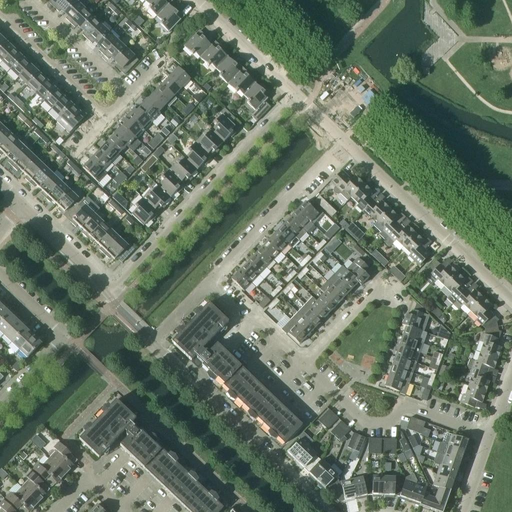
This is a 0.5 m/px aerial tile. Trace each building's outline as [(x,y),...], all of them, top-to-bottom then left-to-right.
[(64,13),(75,1),(74,0),(60,0),(53,8),(58,12),(60,10),(64,13)] [(168,5),(170,3),(167,0),(146,0),(145,2),(150,7),(148,9),(156,17),(168,5)] [(70,23),(84,9),(75,1),(64,13),(67,17),(65,19),(70,23)] [(168,5),(156,17),(162,22),(160,24),(169,33),(182,19),(178,14),(180,12),(177,9),(175,11),(168,5)] [(80,29),(92,17),(84,9),(70,23),(75,28),(77,26),(80,29)] [(87,39),(100,25),(92,17),(80,29),(84,33),(82,35),(87,39)] [(139,17),(134,22),(139,27),(144,22),(139,17)] [(97,45),(109,33),(100,25),(87,39),(91,44),(93,42),(97,45)] [(103,55),(120,38),(111,30),(109,33),(97,45),(101,49),(99,51),(103,55)] [(211,46),(205,40),(207,38),(203,35),(201,37),(197,33),(183,47),(192,56),(194,53),(200,58),(211,46)] [(113,61),(125,49),(117,41),(120,38),(103,55),(108,60),(110,57),(113,61)] [(0,60),(2,62),(16,47),(11,43),(9,45),(5,42),(0,47),(0,60)] [(216,69),(227,57),(221,51),(223,49),(219,46),(218,48),(213,44),(211,46),(200,58),(208,67),(210,65),(216,69)] [(10,70),(22,58),(18,54),(20,52),(16,47),(2,62),(10,70)] [(125,49),(113,61),(117,64),(115,67),(119,70),(124,75),(138,61),(125,49)] [(227,85),(241,71),(237,67),(239,65),(236,62),(234,64),(227,57),(216,69),(221,74),(219,77),(227,85)] [(18,78),(32,63),(28,59),(26,61),(22,58),(10,70),(18,78)] [(27,85),(38,73),(35,70),(37,68),(32,63),(18,78),(27,85)] [(191,67),(186,72),(191,77),(196,72),(191,67)] [(181,88),(190,79),(178,68),(170,77),(181,88)] [(243,96),(255,84),(248,78),(250,76),(247,73),(245,75),(241,71),(227,85),(236,93),(238,91),(243,96)] [(35,94),(49,79),(44,75),(42,77),(38,73),(27,85),(35,94)] [(174,96),(181,88),(170,77),(162,85),(177,99),(174,96)] [(43,101),(55,89),(51,86),(54,84),(49,79),(35,94),(43,101)] [(257,122),(270,108),(265,102),(267,100),(263,95),(267,91),(264,88),(262,90),(255,84),(243,96),(249,101),(246,103),(255,111),(250,116),(257,122)] [(169,107),(177,99),(162,85),(154,93),(169,107)] [(51,109),(65,95),(61,91),(59,93),(55,89),(43,101),(51,109)] [(169,107),(154,93),(146,101),(146,102),(158,113),(158,112),(158,113),(166,104),(169,107)] [(60,117),(71,105),(68,102),(70,100),(65,95),(51,109),(60,117)] [(146,101),(145,100),(137,108),(136,107),(119,124),(120,126),(113,134),(114,135),(126,146),(127,148),(159,114),(158,113),(158,112),(158,113),(146,102),(146,101)] [(189,104),(186,108),(190,112),(194,108),(189,104)] [(71,105),(60,117),(56,121),(69,134),(87,115),(81,110),(77,106),(75,109),(71,105)] [(186,108),(182,111),(187,116),(190,112),(186,108)] [(235,119),(228,112),(224,109),(220,113),(222,115),(214,124),(216,126),(211,131),(223,143),(229,136),(231,138),(234,135),(230,131),(234,126),(231,123),(235,119)] [(23,122),(26,119),(20,114),(17,117),(23,122)] [(26,119),(23,122),(29,128),(32,125),(26,119)] [(373,135),(379,128),(375,124),(368,130),(373,135)] [(0,146),(11,135),(2,128),(0,130),(0,146)] [(164,128),(161,131),(166,136),(169,133),(164,128)] [(40,138),(42,135),(35,129),(33,131),(40,138)] [(217,149),(223,143),(211,131),(206,136),(204,134),(195,143),(210,157),(214,152),(216,154),(219,151),(217,149)] [(158,134),(153,140),(158,145),(163,140),(161,137),(158,134)] [(6,157),(19,143),(11,135),(0,146),(0,155),(0,156),(2,153),(6,157)] [(42,135),(40,138),(46,144),(48,141),(42,135)] [(118,154),(126,146),(114,135),(106,143),(118,154)] [(171,145),(177,139),(172,135),(167,141),(171,145)] [(153,140),(147,145),(150,148),(153,151),(153,150),(158,145),(153,140)] [(12,167),(27,151),(19,143),(6,157),(10,160),(7,163),(12,167)] [(110,163),(118,154),(106,143),(98,151),(110,163)] [(206,161),(210,157),(195,143),(187,152),(189,154),(184,159),(197,170),(203,164),(205,166),(208,163),(206,161)] [(56,154),(59,151),(53,145),(50,148),(56,154)] [(145,148),(142,151),(147,156),(150,153),(145,148)] [(22,173),(35,159),(27,151),(12,167),(17,171),(19,169),(22,173)] [(59,151),(56,154),(62,160),(65,157),(59,151)] [(102,171),(110,163),(98,151),(91,160),(102,171)] [(137,167),(142,162),(137,158),(133,162),(137,167)] [(29,183),(44,167),(35,159),(22,173),(26,176),(24,179),(29,183)] [(190,177),(197,170),(184,159),(179,164),(177,162),(169,171),(183,184),(187,180),(189,182),(192,179),(190,177)] [(102,171),(91,160),(82,168),(98,184),(107,175),(102,171)] [(73,170),(76,167),(69,161),(67,164),(73,170)] [(39,189),(52,175),(44,167),(29,183),(33,187),(36,185),(39,189)] [(76,167),(73,170),(79,175),(81,172),(76,167)] [(179,189),(183,184),(169,171),(161,179),(163,181),(158,187),(170,198),(176,192),(178,193),(181,190),(179,189)] [(347,201),(363,185),(355,177),(350,182),(348,180),(348,178),(342,171),(333,181),(337,185),(334,188),(333,191),(334,193),(336,195),(338,195),(340,194),(347,201)] [(45,199),(60,183),(52,175),(39,189),(43,192),(41,194),(45,199)] [(56,204),(69,191),(60,183),(45,199),(50,203),(52,201),(56,204)] [(362,212),(373,201),(371,199),(369,199),(367,197),(371,193),(363,185),(347,201),(348,202),(351,198),(358,205),(356,207),(362,212)] [(164,205),(170,198),(158,187),(153,192),(151,190),(142,198),(157,212),(161,208),(163,210),(166,207),(164,205)] [(68,216),(78,206),(85,199),(81,195),(77,199),(69,191),(56,204),(59,208),(57,210),(62,215),(64,213),(68,216)] [(319,196),(314,201),(319,205),(323,200),(319,196)] [(153,216),(157,212),(142,198),(134,207),(136,209),(131,215),(143,226),(150,219),(152,221),(155,218),(153,216)] [(114,210),(117,207),(111,201),(108,204),(114,210)] [(373,226),(389,210),(381,202),(376,206),(374,204),(374,203),(373,201),(362,212),(368,218),(369,216),(377,222),(373,226)] [(298,210),(313,225),(323,214),(318,209),(315,212),(305,202),(298,210)] [(81,228),(94,215),(85,207),(82,210),(78,206),(68,216),(72,220),(70,223),(75,227),(77,225),(81,228)] [(117,207),(114,210),(120,215),(123,212),(117,207)] [(331,208),(327,213),(331,217),(336,212),(331,208)] [(312,225),(313,225),(298,210),(290,218),(303,230),(310,222),(312,225)] [(388,237),(399,226),(397,224),(395,224),(393,222),(397,217),(389,210),(373,226),(381,233),(379,235),(384,240),(388,237)] [(87,239),(102,223),(94,215),(81,228),(85,232),(82,234),(87,239)] [(131,225),(134,223),(128,217),(125,220),(131,225)] [(295,237),(303,230),(290,218),(283,226),(299,241),(295,237)] [(345,230),(349,226),(343,220),(339,225),(345,230)] [(97,244),(110,231),(102,223),(87,239),(92,243),(94,241),(97,244)] [(292,249),(299,241),(283,226),(276,233),(292,249)] [(403,247),(415,234),(407,226),(402,231),(400,229),(400,227),(399,226),(388,237),(394,242),(395,240),(403,247)] [(103,254),(119,239),(110,231),(97,244),(101,248),(99,250),(103,254)] [(356,241),(360,238),(354,232),(350,236),(356,241)] [(291,249),(292,249),(276,233),(268,241),(281,253),(288,245),(291,249)] [(415,234),(403,247),(410,254),(408,256),(419,266),(430,255),(423,249),(421,249),(419,247),(423,242),(415,234)] [(122,264),(135,250),(129,244),(127,246),(119,239),(103,254),(108,259),(110,257),(114,260),(116,258),(122,264)] [(273,260),(281,253),(268,241),(261,249),(273,260)] [(356,246),(352,250),(361,258),(364,254),(356,246)] [(266,268),(273,260),(261,249),(254,256),(266,268)] [(376,260),(380,257),(375,252),(371,256),(376,260)] [(305,254),(301,258),(304,260),(307,263),(311,259),(308,256),(307,257),(305,254)] [(259,276),(266,268),(254,256),(246,264),(259,276)] [(316,257),(312,262),(315,264),(317,266),(321,262),(319,260),(316,257)] [(358,283),(361,286),(369,277),(365,274),(369,270),(361,262),(357,258),(346,270),(342,266),(341,267),(346,271),(346,270),(349,273),(358,283)] [(444,287),(456,274),(448,266),(444,271),(442,269),(442,267),(435,260),(426,270),(431,274),(429,276),(435,282),(437,280),(444,287)] [(251,283),(259,276),(246,264),(239,272),(251,283)] [(351,290),(358,283),(349,273),(346,270),(346,271),(341,267),(334,274),(351,290)] [(244,292),(251,283),(239,272),(231,280),(244,292)] [(343,298),(351,290),(334,274),(327,282),(343,298)] [(466,290),(464,288),(462,288),(460,286),(465,282),(456,274),(444,287),(451,294),(446,299),(452,305),(455,301),(466,290)] [(336,306),(343,298),(327,282),(319,290),(324,294),(336,306)] [(470,312),(483,299),(474,291),(470,296),(468,294),(468,292),(466,290),(455,301),(452,305),(458,310),(463,305),(470,312)] [(329,313),(336,306),(324,294),(316,302),(329,313)] [(262,309),(270,301),(266,297),(258,305),(262,309)] [(329,313),(316,302),(312,297),(305,305),(321,321),(329,313)] [(485,330),(497,327),(496,323),(498,321),(490,313),(488,313),(486,311),(491,307),(483,299),(470,312),(477,319),(476,321),(485,330)] [(8,309),(15,301),(14,301),(7,308),(3,304),(0,307),(0,323),(11,312),(8,309)] [(202,350),(228,322),(208,304),(171,342),(191,361),(199,369),(202,366),(284,444),(302,426),(217,344),(208,353),(207,351),(204,351),(202,350)] [(314,329),(321,321),(305,305),(297,313),(314,329)] [(15,315),(22,308),(21,308),(15,315),(11,312),(0,323),(0,332),(3,336),(19,319),(15,315)] [(437,318),(442,314),(436,308),(432,313),(437,318)] [(418,330),(422,320),(421,320),(423,314),(412,310),(410,316),(405,314),(402,326),(405,327),(406,326),(418,331),(418,330)] [(307,336),(314,329),(297,313),(290,320),(307,336)] [(444,325),(449,320),(443,315),(438,320),(444,325)] [(23,323),(30,316),(23,323),(19,319),(3,336),(11,343),(27,327),(23,323)] [(299,344),(307,336),(290,320),(281,330),(286,334),(287,333),(299,344)] [(31,330),(37,323),(30,330),(27,327),(11,343),(19,351),(35,334),(31,330)] [(422,331),(418,330),(418,331),(406,326),(405,327),(402,326),(405,327),(402,336),(423,344),(427,333),(422,331)] [(480,353),(497,359),(501,348),(495,346),(496,343),(497,342),(501,332),(498,331),(497,327),(485,330),(481,342),(483,343),(480,353)] [(39,338),(46,331),(45,331),(39,338),(35,334),(19,351),(27,358),(47,338),(46,337),(42,341),(39,338)] [(419,354),(423,344),(402,336),(399,346),(419,354)] [(416,364),(419,354),(399,346),(395,356),(416,364)] [(487,372),(486,370),(487,367),(493,370),(497,359),(480,353),(477,362),(469,360),(467,367),(471,369),(486,374),(487,372)] [(412,374),(416,364),(395,356),(392,366),(412,374)] [(409,384),(412,374),(392,366),(388,376),(409,384)] [(442,366),(438,376),(445,378),(449,369),(442,366)] [(485,376),(486,374),(471,369),(469,376),(471,377),(468,387),(485,393),(489,382),(483,380),(483,377),(485,376)] [(405,396),(409,384),(388,376),(384,387),(400,392),(399,394),(405,396)] [(481,403),(485,393),(468,387),(465,396),(462,395),(459,403),(474,409),(475,406),(474,404),(475,401),(481,403)] [(426,402),(426,401),(429,391),(424,389),(420,400),(426,402)] [(120,446),(189,511),(219,511),(223,508),(141,430),(144,427),(116,400),(79,439),(98,458),(124,431),(126,433),(126,435),(128,437),(120,446)] [(322,425),(333,414),(329,410),(318,421),(326,429),(322,425)] [(326,429),(327,430),(338,419),(333,414),(322,425),(326,429)] [(421,435),(425,423),(410,418),(408,423),(423,429),(421,435)] [(334,437),(345,426),(341,421),(330,433),(334,437)] [(406,429),(421,435),(423,429),(408,423),(406,429)] [(334,437),(339,441),(350,430),(345,426),(334,437)] [(353,450),(359,436),(353,433),(347,448),(353,450)] [(442,443),(466,452),(468,446),(466,446),(468,441),(451,435),(447,434),(445,435),(442,443)] [(35,435),(30,440),(40,449),(45,444),(35,435)] [(359,436),(353,450),(359,453),(365,438),(359,436)] [(295,461),(308,448),(299,440),(287,453),(288,454),(286,455),(290,459),(292,458),(295,461)] [(49,459),(65,475),(73,466),(71,464),(76,459),(58,443),(54,448),(56,451),(49,459)] [(439,443),(436,453),(444,455),(461,461),(462,457),(464,458),(466,452),(442,443),(439,443)] [(321,461),(320,461),(315,456),(316,456),(308,448),(295,461),(299,464),(297,466),(301,470),(303,468),(309,462),(315,468),(321,461)] [(457,471),(461,461),(444,455),(440,465),(457,471)] [(57,483),(65,475),(49,459),(41,467),(38,464),(33,470),(50,486),(55,481),(57,483)] [(316,481),(329,468),(321,460),(321,461),(315,468),(309,462),(303,468),(309,474),(308,476),(312,479),(313,478),(316,481)] [(454,481),(457,471),(440,465),(437,475),(454,481)] [(345,501),(341,483),(339,484),(338,481),(335,478),(337,476),(329,468),(316,481),(320,484),(318,486),(323,490),(324,488),(334,498),(333,500),(337,504),(338,502),(345,501)] [(21,488),(38,504),(46,495),(44,493),(48,488),(31,472),(26,477),(28,480),(21,488)] [(410,501),(416,484),(417,481),(413,474),(404,478),(405,480),(406,480),(400,497),(399,499),(405,501),(405,499),(410,501)] [(450,491),(454,481),(437,475),(433,486),(439,488),(450,491)] [(373,486),(373,477),(372,477),(372,478),(363,479),(363,478),(352,481),(356,498),(360,497),(361,499),(366,498),(366,496),(364,487),(373,486)] [(383,496),(384,478),(373,477),(373,486),(364,487),(366,496),(367,496),(372,495),(373,495),(373,497),(379,498),(379,495),(383,496)] [(405,480),(405,481),(395,479),(395,478),(384,478),(383,496),(388,496),(388,498),(393,498),(393,496),(394,496),(399,497),(400,497),(406,480),(405,480)] [(351,499),(356,498),(352,481),(341,483),(345,501),(346,503),(351,501),(351,499)] [(424,496),(426,488),(416,484),(410,501),(414,502),(414,504),(419,506),(418,508),(423,495),(424,496)] [(29,511),(38,504),(21,488),(13,496),(11,493),(6,498),(19,511),(25,511),(27,510),(29,511)] [(439,488),(436,498),(435,498),(441,511),(442,511),(447,501),(449,502),(450,496),(449,495),(450,491),(439,488)] [(424,496),(423,495),(418,508),(421,509),(422,507),(435,511),(441,511),(435,498),(433,499),(424,496)] [(0,509),(0,511),(14,511),(3,501),(0,504),(0,507),(1,509),(0,509)]
